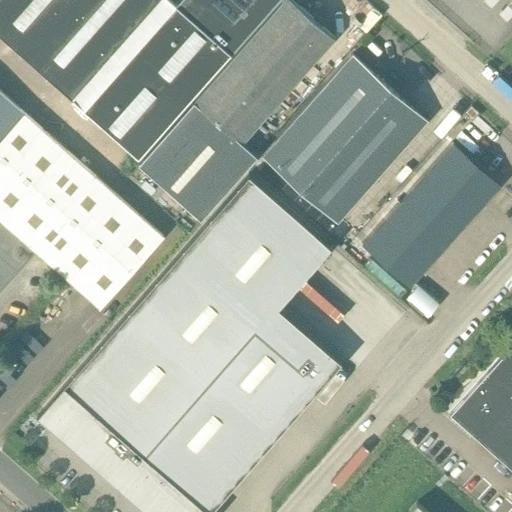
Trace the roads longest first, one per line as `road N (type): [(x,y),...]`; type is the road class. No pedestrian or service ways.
road 1 (unclassified): [(511,244),(291,511)]
road 2 (unclassified): [(511,104),(393,0)]
